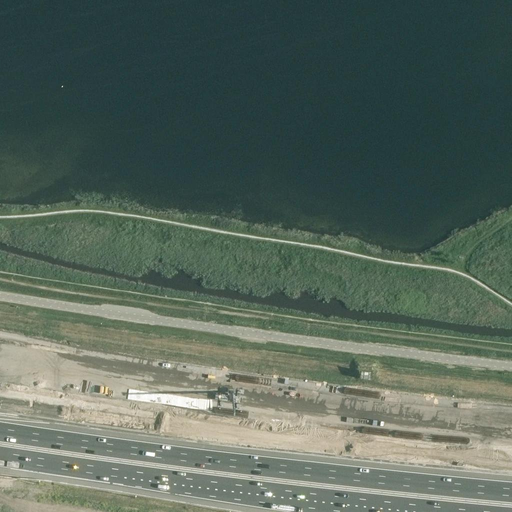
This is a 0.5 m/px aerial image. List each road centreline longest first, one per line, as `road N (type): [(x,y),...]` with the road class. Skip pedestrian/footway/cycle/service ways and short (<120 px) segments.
road 1 (unknown): [(511,351),(0,279)]
road 2 (unclassified): [(0,296),(511,366)]
road 3 (motorway): [(511,434),(0,365)]
road 4 (motorway): [(0,436),(511,504)]
road 5 (motorway): [(0,402),(511,463)]
